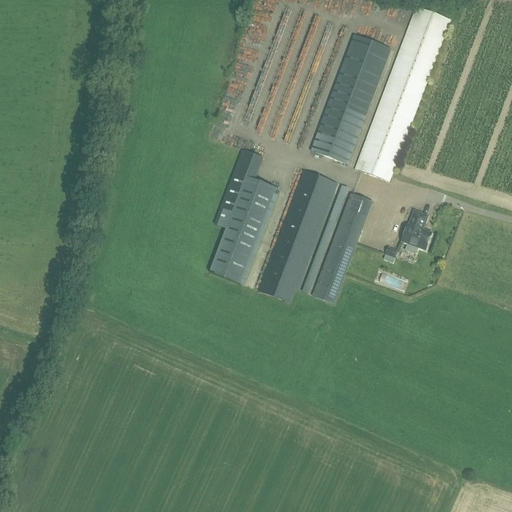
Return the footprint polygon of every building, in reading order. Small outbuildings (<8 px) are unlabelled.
[(417,8),(361,160),(357,171),(389,184),(398,160),(451,21),(417,8)] [(397,38),(402,28),(383,20),(379,30),(397,38)] [(354,38),(312,151),(347,164),(389,51),(354,38)] [(255,182),(263,159),(243,151),(215,226),(227,230),(210,274),(240,286),(276,190),(255,182)] [(336,183),(303,171),(258,292),(290,305),(336,183)] [(341,209),(350,183),(345,181),(335,207),(341,209)] [(358,245),(375,199),(355,191),(338,235),(320,285),(321,285),(317,294),(336,301),(346,276),(345,276),(357,245),(358,245)] [(419,249),(425,251),(432,235),(423,231),(428,217),(414,212),(409,226),(408,226),(402,243),(408,245),(406,251),(416,255),(419,249)] [(371,237),(375,229),(370,227),(366,234),(371,237)] [(388,249),(387,252),(386,256),(395,259),(398,252),(389,249),(388,249)]
